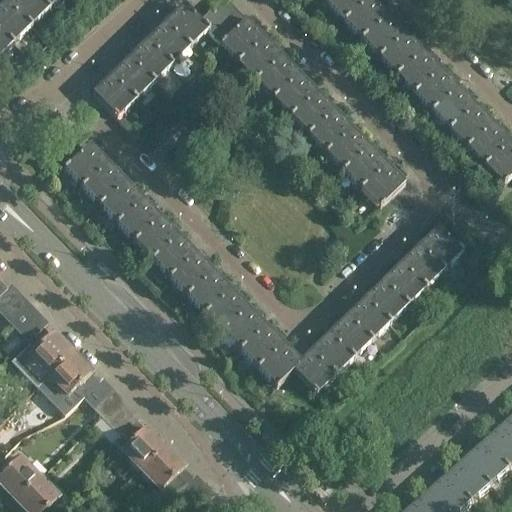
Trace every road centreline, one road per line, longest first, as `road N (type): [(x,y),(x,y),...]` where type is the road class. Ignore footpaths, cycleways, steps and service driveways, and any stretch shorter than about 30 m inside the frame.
road 1 (residential): [(54,84),(301,327),(434,200),(433,185),(255,0)]
road 2 (tertiary): [(236,446),(134,330),(0,202)]
road 3 (residential): [(0,261),(176,441),(213,459),(236,446)]
road 4 (residential): [(375,511),(511,389)]
road 5 (residential): [(399,0),(511,113)]
road 6 (residential): [(54,84),(143,0)]
